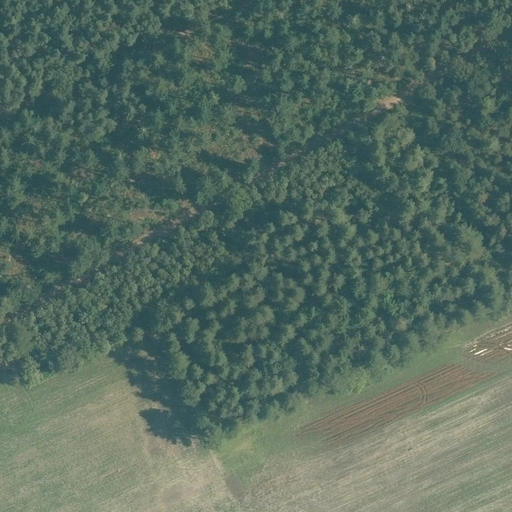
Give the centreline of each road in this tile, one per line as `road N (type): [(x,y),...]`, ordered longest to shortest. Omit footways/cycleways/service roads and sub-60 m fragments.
road 1 (track): [(489,46),(0,321)]
road 2 (unknown): [(0,126),(165,36)]
